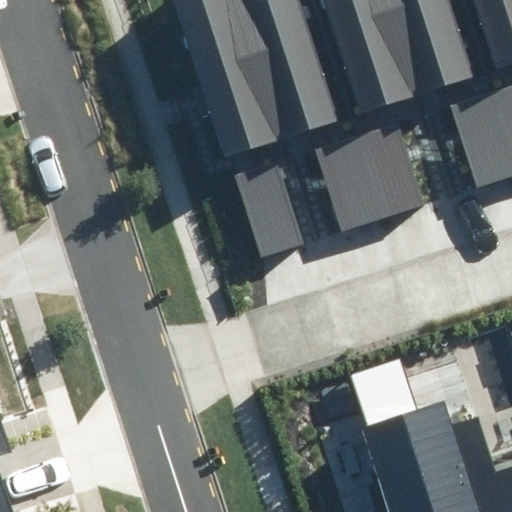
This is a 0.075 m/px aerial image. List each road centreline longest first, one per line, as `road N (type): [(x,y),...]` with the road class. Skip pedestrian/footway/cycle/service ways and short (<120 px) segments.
road 1 (residential): [(24,0),(142,372)]
road 2 (residential): [(142,372),(511,248)]
road 3 (residential): [(142,372),(188,511)]
